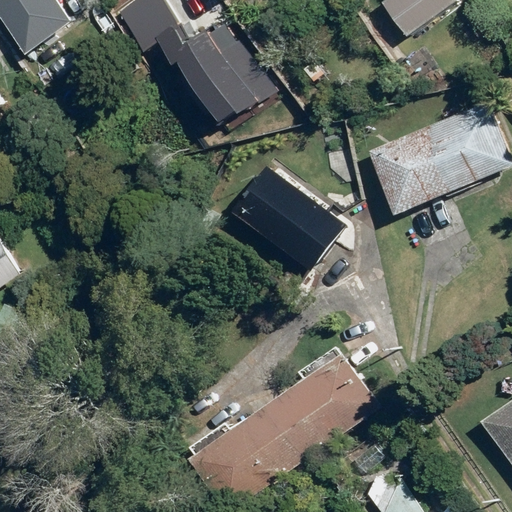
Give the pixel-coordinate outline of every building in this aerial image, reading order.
[(1,0),(38,56),(88,24),(72,0),(1,0)] [(464,0),(395,0),(393,2),(419,35),(464,0)] [(0,89),(0,109),(10,102),(0,89)] [(511,144),(495,103),(381,149),(405,211),(511,168),(511,144)] [(273,165),(242,210),(323,267),(354,221),(273,165)] [(0,294),(36,271),(3,219),(0,221),(0,294)] [(12,299),(0,325),(0,341),(38,358),(56,317),(12,299)] [(245,510),(388,403),(345,341),(307,370),(312,376),(264,411),(258,403),(198,447),(245,510)] [(511,406),(491,422),(511,451),(511,406)] [(425,511),(418,509),(422,480),(386,468),(376,494),(388,511),(425,511)]
